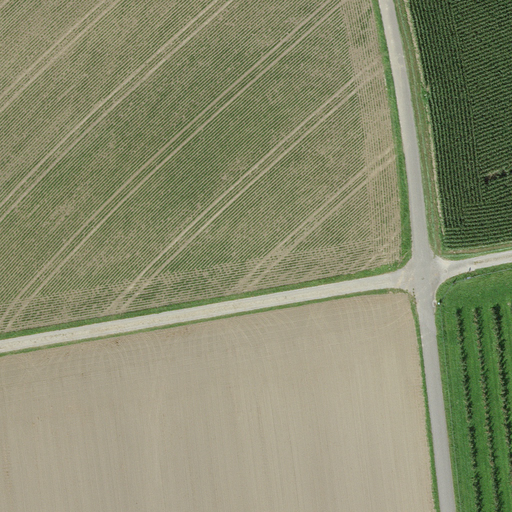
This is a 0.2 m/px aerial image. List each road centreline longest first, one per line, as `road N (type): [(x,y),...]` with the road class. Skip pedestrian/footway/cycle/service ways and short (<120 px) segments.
road 1 (track): [(0,350),(511,260)]
road 2 (residential): [(390,0),(425,111),(426,275),(452,511)]
